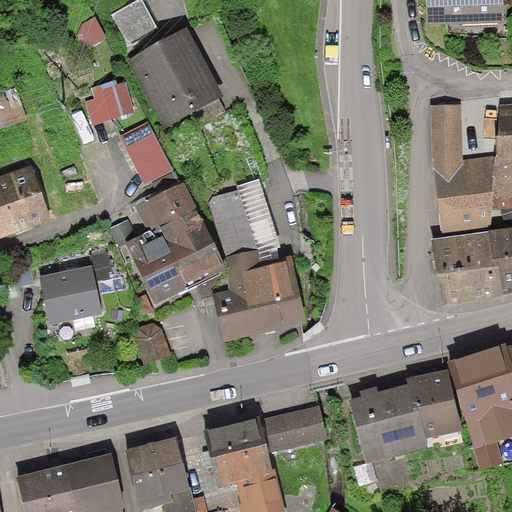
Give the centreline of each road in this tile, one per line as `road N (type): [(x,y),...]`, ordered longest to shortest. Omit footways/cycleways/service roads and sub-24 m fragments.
road 1 (tertiary): [(355,0),(369,349)]
road 2 (primary): [(78,420),(369,349)]
road 3 (residential): [(369,349),(414,286),(419,78)]
road 4 (primary): [(369,349),(511,317)]
